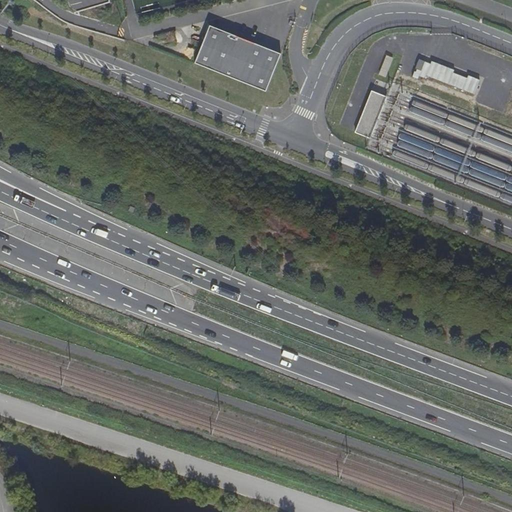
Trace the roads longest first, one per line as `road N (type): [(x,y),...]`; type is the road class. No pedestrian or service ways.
road 1 (trunk): [(0,243),(511,444)]
road 2 (trunk): [(511,397),(64,218)]
road 3 (secondary): [(0,24),(293,141)]
road 4 (unclassified): [(511,43),(433,15),(397,11),(353,24),(325,56),(293,141)]
road 5 (secondary): [(293,141),(511,228)]
